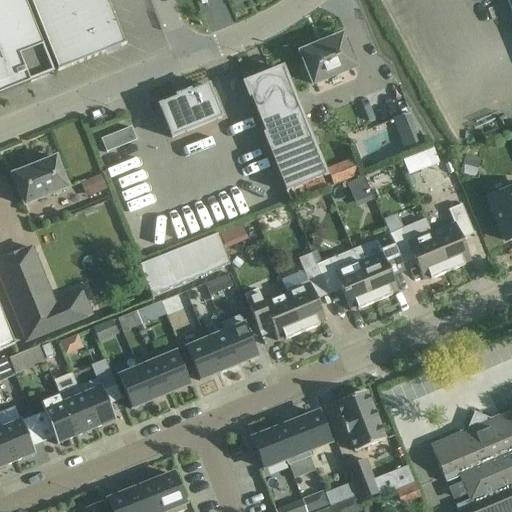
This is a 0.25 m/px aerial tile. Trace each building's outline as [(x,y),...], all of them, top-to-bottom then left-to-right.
[(0,0),(0,94),(53,74),(23,0),(0,0)] [(125,45),(107,0),(27,0),(56,72),(125,45)] [(354,68),(341,36),(299,53),(312,85),(354,68)] [(287,192),(325,176),(301,119),(281,69),(244,84),(264,134),(263,135),(287,192)] [(433,94),(455,147),(511,123),(511,120),(491,70),(433,94)] [(170,136),(171,138),(173,138),(173,137),(219,119),(221,118),(220,116),(208,88),(209,88),(208,86),(206,87),(190,94),(189,91),(176,97),(177,99),(161,106),(160,105),(158,106),(159,108),(171,136),(170,136)] [(400,115),(391,118),(399,149),(409,146),(400,115)] [(130,127),(100,139),(106,152),(135,140),(130,127)] [(400,159),(407,175),(437,162),(430,146),(400,159)] [(23,204),(24,206),(26,205),(66,189),(68,188),(67,186),(66,187),(56,160),(55,158),(53,159),(14,175),(12,175),(12,177),(13,177),(24,204),(23,204)] [(350,158),(324,168),(330,185),(356,175),(350,158)] [(101,176),(80,181),(83,196),(104,191),(101,176)] [(345,182),(352,202),(368,196),(361,177),(345,182)] [(511,189),(489,199),(506,241),(511,238),(511,189)] [(431,234),(447,273),(464,266),(463,264),(470,261),(461,240),(474,234),(461,205),(448,210),(454,225),(431,234)] [(447,273),(431,234),(425,221),(389,236),(397,254),(401,265),(414,260),(422,281),(429,278),(430,280),(447,273)] [(217,234),(204,239),(208,248),(221,243),(217,234)] [(382,254),(358,264),(374,303),(392,296),(391,294),(398,291),(391,276),(404,271),(401,265),(397,254),(389,236),(377,241),(382,254)] [(191,244),(195,253),(208,248),(204,239),(191,244)] [(178,249),(182,258),(195,253),(191,244),(178,249)] [(29,249),(0,261),(0,278),(26,343),(63,328),(32,250),(31,248),(29,249)] [(169,263),(182,258),(178,249),(165,255),(169,263)] [(152,260),(156,269),(169,263),(165,255),(152,260)] [(143,274),(156,269),(152,260),(139,265),(143,274)] [(341,290),(350,311),(357,308),(357,310),(374,303),(358,264),(335,274),(330,260),(316,265),(328,295),(341,290)] [(286,294),(302,333),(319,326),(318,324),(325,322),(316,300),(328,295),(316,265),(303,271),(309,285),(286,294)] [(286,294),(263,304),(257,290),(244,295),(261,338),(274,333),(277,341),(284,339),(285,340),(302,333),(286,294)] [(120,331),(164,315),(159,301),(115,317),(120,331)] [(0,351),(14,346),(0,311),(0,351)] [(220,324),(224,333),(238,366),(258,358),(244,324),(240,316),(220,324)] [(205,341),(219,374),(238,366),(224,333),(205,341)] [(199,382),(219,374),(205,341),(186,348),(199,382)] [(47,360),(54,357),(49,346),(42,349),(47,360)] [(176,352),(156,361),(170,394),(189,386),(176,352)] [(97,380),(77,388),(95,430),(114,422),(103,394),(116,388),(104,361),(91,367),(97,380)] [(137,369),(151,402),(170,394),(156,361),(137,369)] [(131,410),(151,402),(137,369),(118,377),(131,410)] [(95,430),(77,388),(59,396),(76,438),(95,430)] [(384,441),(365,392),(335,404),(342,421),(341,421),(347,436),(348,436),(354,453),(384,441)] [(59,396),(39,404),(43,413),(42,413),(56,446),(76,438),(59,396)] [(455,506),(457,511),(511,511),(511,411),(493,420),(474,412),(466,431),(430,446),(445,483),(459,477),(468,500),(455,506)] [(318,414),(296,423),(307,452),(308,452),(329,444),(318,414)] [(21,422),(1,430),(14,463),(34,455),(21,422)] [(286,461),(285,461),(287,467),(310,458),(308,452),(307,452),(296,423),(274,431),(286,461)] [(1,430),(0,430),(0,469),(14,463),(1,430)] [(264,469),(285,461),(286,461),(274,431),(252,440),(264,469)] [(348,470),(361,502),(377,496),(364,464),(348,470)] [(173,476),(151,484),(161,511),(183,511),(186,511),(183,505),(184,505),(173,476)] [(161,511),(151,484),(130,493),(137,511),(161,511)] [(330,508),(355,498),(349,485),(325,495),(330,508)] [(415,486),(398,494),(402,502),(419,495),(415,486)] [(301,501),(305,511),(313,511),(328,506),(322,492),(301,501)] [(137,511),(130,493),(107,501),(111,511),(137,511)] [(360,511),(355,498),(330,508),(329,509),(330,511),(360,511)] [(275,511),(305,511),(301,501),(275,511)]
